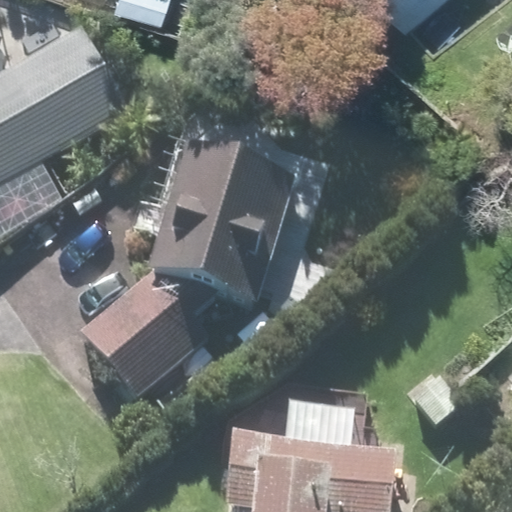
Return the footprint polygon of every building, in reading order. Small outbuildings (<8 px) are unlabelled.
[(174,0),(116,0),(116,1),(172,13),(174,0)] [(0,188),(134,118),(90,36),(0,83),(0,188)] [(198,147),(161,272),(265,303),(302,178),(198,147)] [(87,334),(141,400),(214,341),(161,275),(87,334)] [(393,511),(400,459),(238,440),(229,511),(393,511)]
